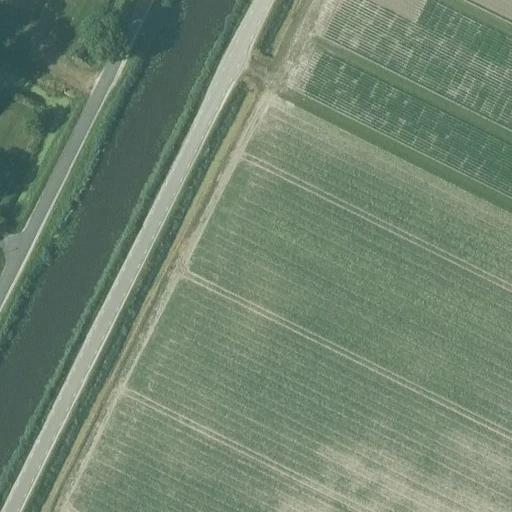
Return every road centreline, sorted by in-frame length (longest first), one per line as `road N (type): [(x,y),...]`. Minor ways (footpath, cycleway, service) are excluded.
road 1 (tertiary): [(9,511),(263,0)]
road 2 (unclassified): [(0,295),(144,0)]
